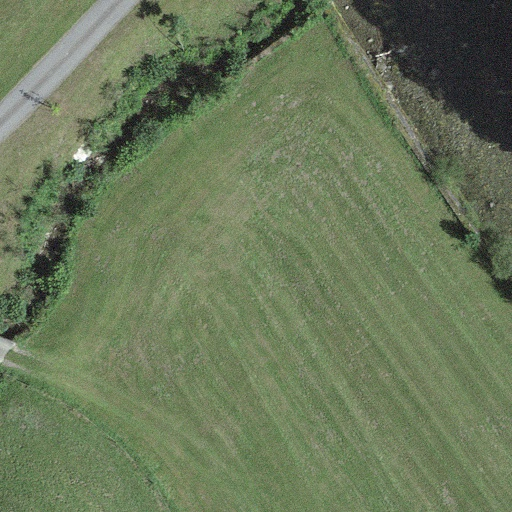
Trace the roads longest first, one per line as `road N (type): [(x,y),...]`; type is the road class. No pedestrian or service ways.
road 1 (track): [(117,0),(0,123)]
road 2 (track): [(0,348),(128,404)]
